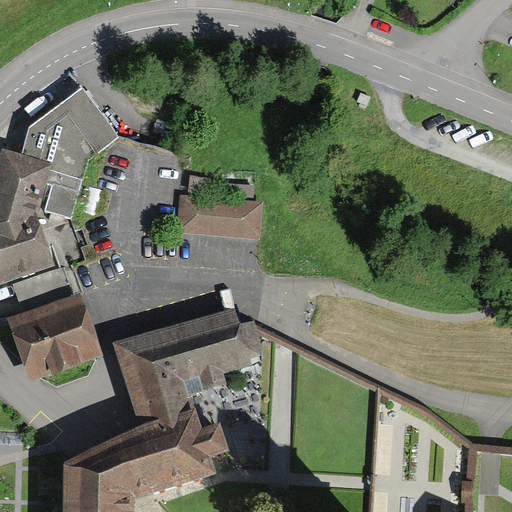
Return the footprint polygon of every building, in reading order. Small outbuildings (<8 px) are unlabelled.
[(47,187),(53,188),(47,213),(74,220),(83,181),(89,162),(96,155),(119,140),(85,94),(29,131),(24,157),(4,153),(0,167),(0,286),(35,275),(56,268),(41,223),(32,220),(41,197),(47,187)] [(266,205),(184,198),(181,235),(263,242),(266,205)] [(10,290),(19,316),(74,295),(66,271),(10,290)] [(9,323),(32,385),(105,358),(83,296),(44,310),(9,323)] [(201,483),(196,470),(187,446),(173,408),(213,393),(207,379),(238,369),(236,363),(250,359),(243,334),(228,339),(225,328),(116,362),(139,440),(92,463),(57,480),(119,511),(120,511),(128,509),(201,483)] [(206,439),(187,446),(196,470),(215,463),(206,439)] [(119,511),(57,480),(57,511),(119,511)]
